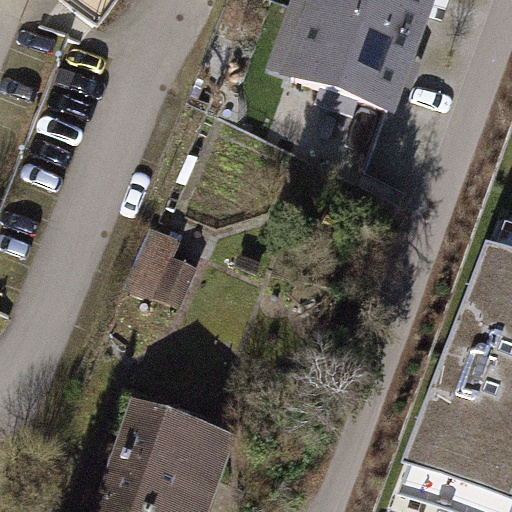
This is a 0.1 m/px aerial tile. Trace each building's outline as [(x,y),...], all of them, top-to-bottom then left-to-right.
[(61,0),(95,26),(115,0),(61,0)] [(429,0),(321,0),(318,9),(413,43),(429,0)] [(413,43),(318,9),(292,79),(387,114),(413,43)] [(1,88),(0,90),(0,214),(13,218),(46,100),(1,88)] [(179,245),(154,233),(129,287),(155,299),(156,297),(178,307),(195,271),(172,260),(179,245)] [(511,258),(491,251),(409,467),(511,506),(511,258)] [(227,439),(139,408),(102,511),(195,511),(197,508),(202,510),(227,439)]
